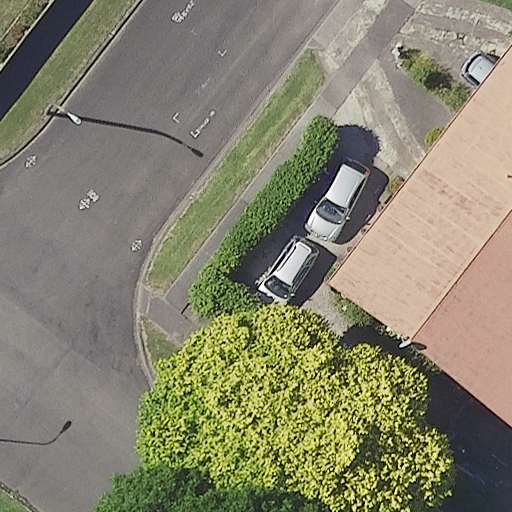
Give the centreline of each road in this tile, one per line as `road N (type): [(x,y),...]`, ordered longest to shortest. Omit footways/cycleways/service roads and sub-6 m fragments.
road 1 (residential): [(239,0),(0,316)]
road 2 (residential): [(0,366),(180,511)]
